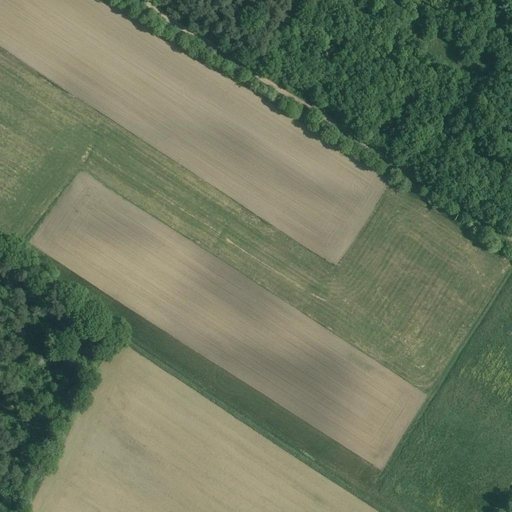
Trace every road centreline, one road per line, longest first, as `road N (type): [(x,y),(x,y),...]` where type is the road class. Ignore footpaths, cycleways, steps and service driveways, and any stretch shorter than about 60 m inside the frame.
road 1 (track): [(140,0),(511,240)]
road 2 (track): [(511,261),(430,394)]
